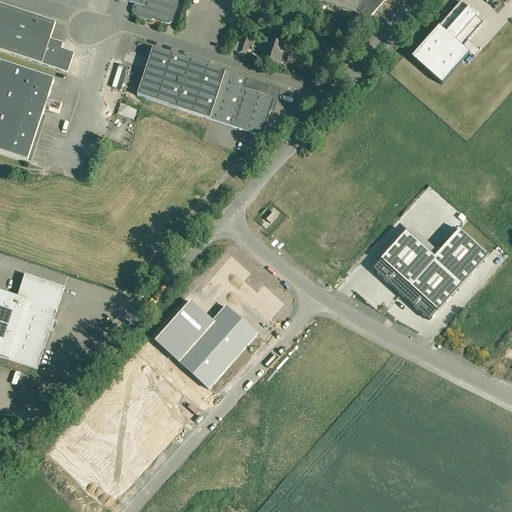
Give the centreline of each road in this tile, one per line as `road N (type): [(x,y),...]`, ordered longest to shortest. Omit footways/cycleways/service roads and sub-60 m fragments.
road 1 (unclassified): [(0,468),(222,220)]
road 2 (residential): [(125,511),(322,296)]
road 3 (unclassified): [(331,98),(125,26),(87,25)]
road 4 (unclassified): [(322,296),(511,396)]
road 5 (unclassified): [(222,220),(331,98)]
road 6 (unclassified): [(331,98),(421,0)]
road 7 (unclassified): [(222,220),(322,296)]
